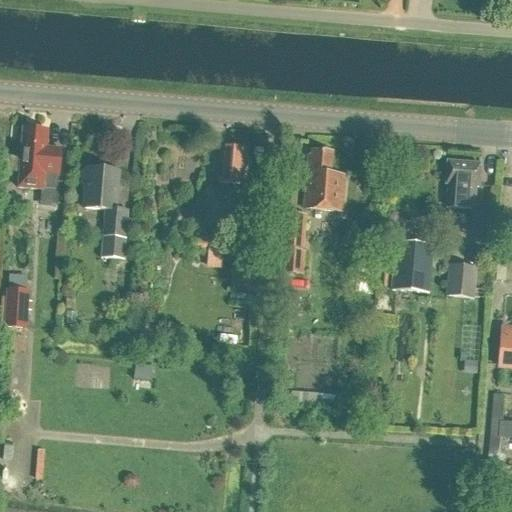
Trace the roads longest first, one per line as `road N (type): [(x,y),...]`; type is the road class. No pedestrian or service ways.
road 1 (secondary): [(511,136),(0,95)]
road 2 (unclassified): [(511,33),(90,0)]
